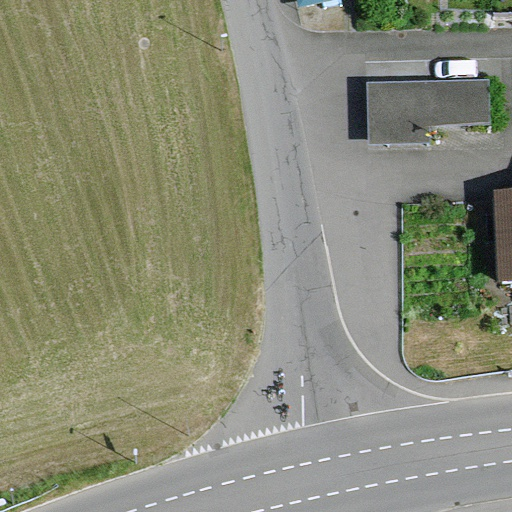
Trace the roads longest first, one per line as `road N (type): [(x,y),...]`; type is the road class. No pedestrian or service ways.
road 1 (tertiary): [(303,486),(278,178),(244,0)]
road 2 (primary): [(511,450),(303,486)]
